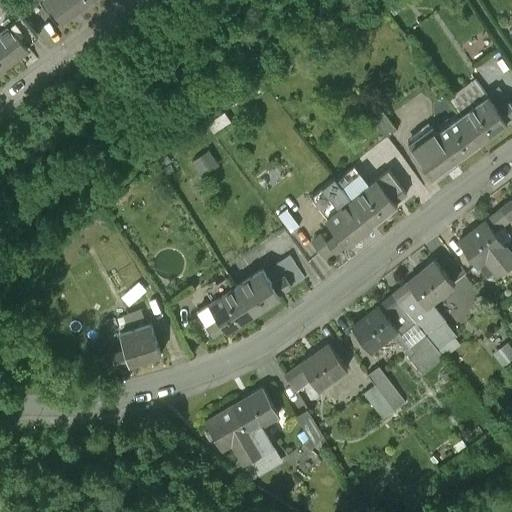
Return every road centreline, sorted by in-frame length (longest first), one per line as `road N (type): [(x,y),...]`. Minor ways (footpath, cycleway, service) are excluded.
road 1 (residential): [(0,403),(110,404),(241,356),(511,158)]
road 2 (residential): [(0,113),(149,0)]
